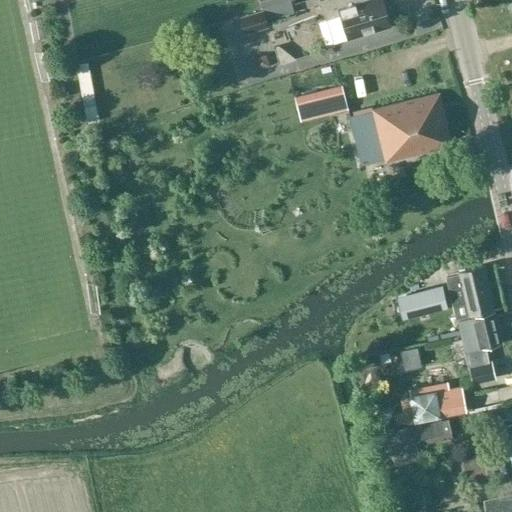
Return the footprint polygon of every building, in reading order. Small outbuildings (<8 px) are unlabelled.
[(357,0),(325,0),(320,2),(326,19),(334,44),(347,40),(391,26),(383,0),(366,0),(358,3),(357,0)] [(265,8),(241,15),(247,33),(271,26),(265,8)] [(342,86),(308,94),(295,97),(301,120),(315,117),(347,109),(342,86)] [(385,160),(452,144),(439,92),(372,108),(372,110),(348,116),(360,164),(384,158),(385,160)] [(71,103),(74,118),(85,116),(83,101),(71,103)] [(469,315),(493,310),(483,267),(459,272),(460,274),(447,277),(453,305),(466,302),(469,315)] [(442,284),(406,292),(412,316),(448,307),(442,284)] [(458,321),(462,335),(473,383),(496,378),(492,362),(489,362),(486,348),(501,344),(493,313),(458,321)] [(412,361),(428,357),(426,346),(409,350),(412,361)] [(450,398),(437,400),(435,391),(410,396),(415,421),(467,411),(462,386),(448,389),(450,398)] [(414,442),(412,438),(425,435),(426,439),(445,435),(441,421),(408,429),(386,438),(384,434),(371,439),(373,444),(372,444),(377,458),(391,453),(394,461),(417,452),(414,442)] [(491,464),(490,459),(496,457),(493,446),(461,453),(465,470),(491,464)] [(511,511),(511,495),(485,501),(487,511),(511,511)]
